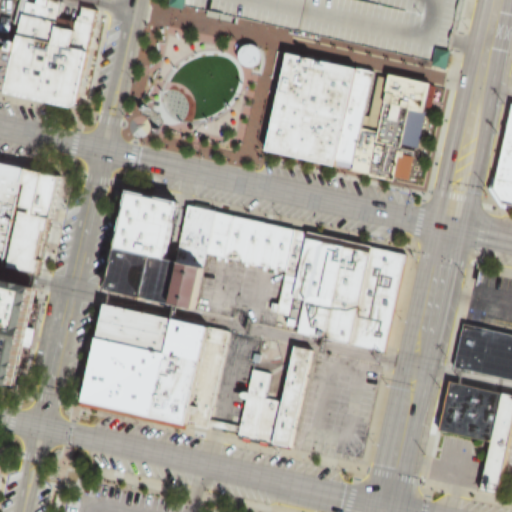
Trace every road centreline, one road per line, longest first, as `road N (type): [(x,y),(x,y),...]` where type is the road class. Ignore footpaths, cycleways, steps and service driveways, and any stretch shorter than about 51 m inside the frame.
road 1 (primary): [(444,227),(99,150)]
road 2 (primary): [(38,424),(381,504)]
road 3 (secondary): [(444,227),(381,504)]
road 4 (secondary): [(496,0),(444,227)]
road 5 (residential): [(134,0),(99,150)]
road 6 (residential): [(68,286),(38,424)]
road 7 (residential): [(99,150),(68,286)]
